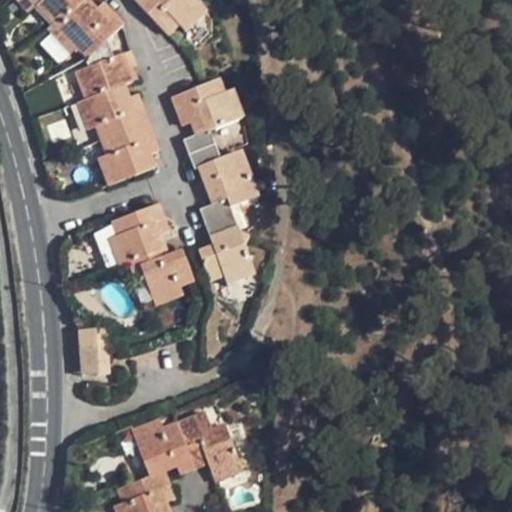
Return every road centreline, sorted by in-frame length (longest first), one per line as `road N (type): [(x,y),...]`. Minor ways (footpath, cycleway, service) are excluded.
road 1 (secondary): [(0,113),(43,314),(47,422),(36,511)]
road 2 (track): [(253,0),(294,292)]
road 3 (track): [(511,183),(425,28),(398,0)]
